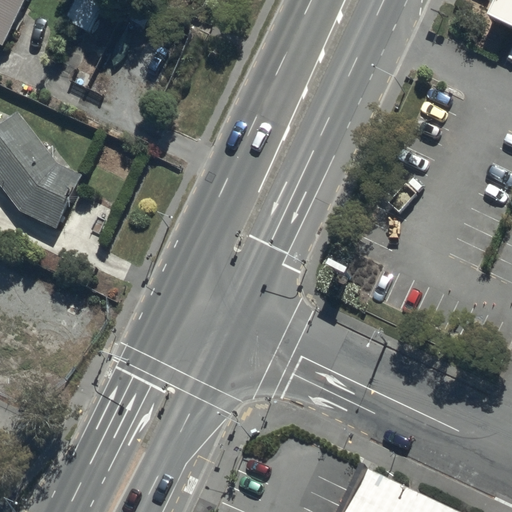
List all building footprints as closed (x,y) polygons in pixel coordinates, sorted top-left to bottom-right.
[(0,0),(0,49),(5,52),(30,0),(0,0)] [(106,0),(76,0),(64,24),(89,37),(108,1),(106,0)] [(511,0),(501,0),(496,12),(511,20),(511,0)] [(61,171),(19,116),(0,130),(0,187),(22,216),(59,234),(83,180),(61,171)] [(377,280),(369,296),(407,313),(414,298),(377,280)] [(474,511),(343,450),(313,511),(474,511)]
